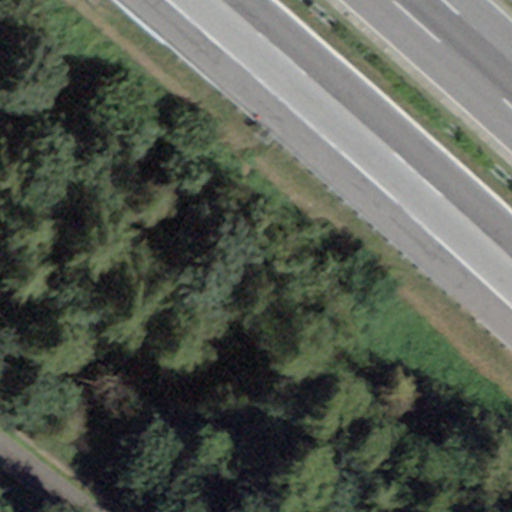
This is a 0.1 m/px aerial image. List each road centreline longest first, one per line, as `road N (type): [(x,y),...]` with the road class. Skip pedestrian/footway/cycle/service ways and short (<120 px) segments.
road 1 (motorway): [(216,0),(511,264)]
road 2 (unclassified): [(0,434),(104,511)]
road 3 (motorway): [(511,85),(414,0)]
